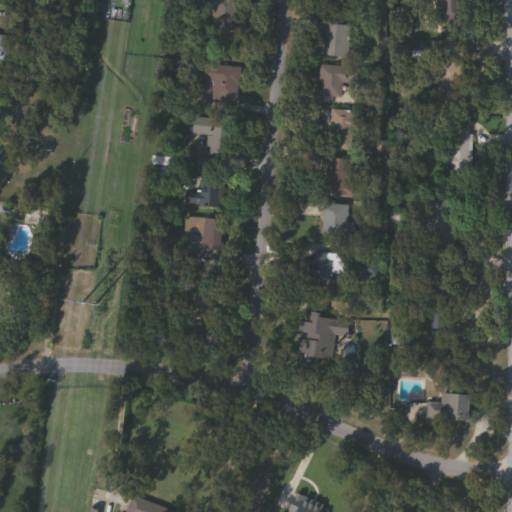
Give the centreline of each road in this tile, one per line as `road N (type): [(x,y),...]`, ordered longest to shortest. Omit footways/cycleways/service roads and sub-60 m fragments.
road 1 (residential): [(511,474),(437,470),(249,395),(135,372),(0,375)]
road 2 (residential): [(249,395),(290,0)]
